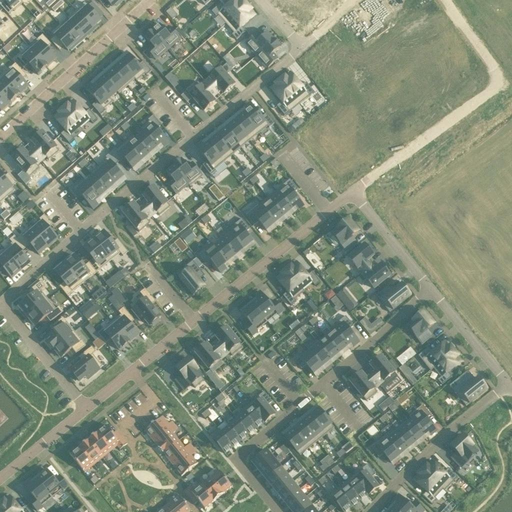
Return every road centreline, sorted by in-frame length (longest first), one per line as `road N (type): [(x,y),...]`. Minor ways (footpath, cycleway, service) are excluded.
road 1 (residential): [(0,303),(302,48)]
road 2 (residential): [(84,410),(346,196)]
road 3 (residential): [(278,511),(240,464),(242,453),(428,295)]
road 4 (residential): [(346,196),(418,136),(463,40),(459,0)]
road 5 (residential): [(0,136),(150,0)]
road 6 (residential): [(370,511),(508,384)]
road 7 (residential): [(0,307),(84,410)]
road 8 (unknown): [(164,0),(252,89)]
